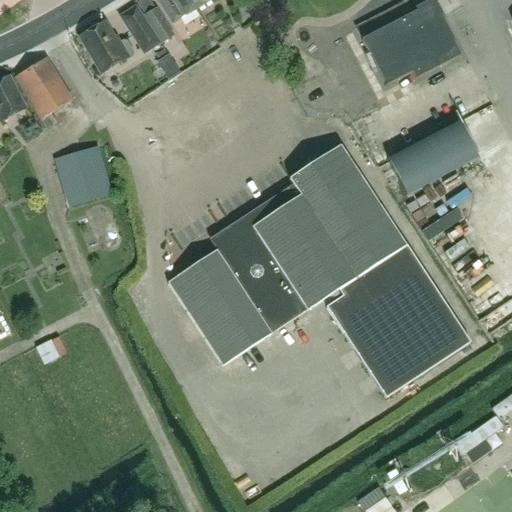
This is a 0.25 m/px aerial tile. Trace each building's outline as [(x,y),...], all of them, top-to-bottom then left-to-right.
[(138,0),(135,3),(144,17),(156,10),(149,0),(138,0)] [(156,0),(171,24),(195,10),(188,0),(156,0)] [(188,0),(195,10),(210,0),(188,0)] [(123,24),(141,13),(135,4),(117,16),(123,24)] [(428,4),(359,39),(384,86),(409,73),(413,79),(459,55),(438,15),(434,17),(428,4)] [(144,17),(143,18),(160,43),(172,35),(157,10),(156,10),(144,17)] [(141,13),(123,24),(142,55),(158,45),(141,18),(143,17),(141,13)] [(99,75),(128,58),(131,56),(132,53),(126,43),(123,42),(122,41),(117,44),(104,22),(78,38),(99,75)] [(50,114),(71,101),(45,59),(13,77),(40,121),(40,120),(45,129),(55,123),(50,114)] [(0,121),(25,109),(9,78),(0,82),(0,121)] [(405,196),(478,158),(459,122),(386,160),(405,196)] [(219,255),(216,251),(167,284),(221,367),(340,289),(405,246),(340,146),(288,180),(293,187),(251,214),(249,225),(254,232),(219,255)] [(97,148),(55,160),(67,207),(109,195),(97,148)] [(385,398),(469,343),(405,246),(340,289),(341,292),(323,304),(385,398)] [(0,351),(26,341),(7,289),(0,291),(0,351)] [(51,356),(74,345),(66,327),(42,338),(51,356)] [(452,435),(417,458),(418,461),(394,477),(391,472),(376,482),(385,494),(400,485),(405,493),(430,477),(435,484),(458,470),(450,458),(462,450),(452,435)]
